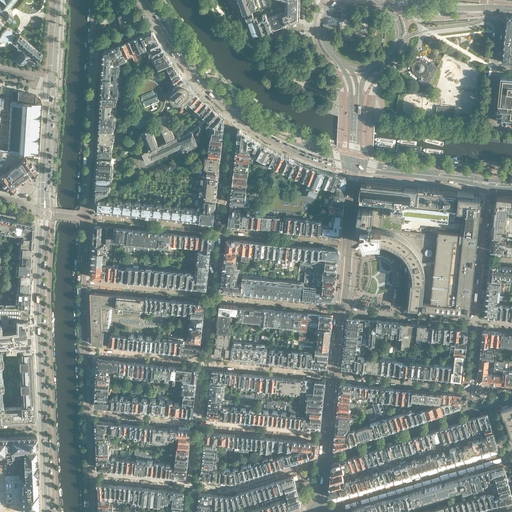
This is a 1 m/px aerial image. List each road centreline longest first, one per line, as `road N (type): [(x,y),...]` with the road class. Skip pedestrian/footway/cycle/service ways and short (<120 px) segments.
road 1 (residential): [(87,215),(96,48),(159,20)]
road 2 (secondary): [(44,425),(41,214)]
road 3 (residential): [(318,510),(511,453)]
road 4 (residential): [(468,411),(324,459)]
road 5 (residential): [(398,41),(430,28),(493,21),(494,68)]
road 6 (residential): [(332,376),(468,388)]
road 7 (residential): [(324,459),(229,488),(194,486)]
road 8 (residential): [(87,215),(220,230)]
road 9 (residential): [(475,322),(342,308)]
road 10 (residential): [(342,308),(211,297)]
road 11 (residential): [(220,230),(348,244)]
road 12 (residential): [(84,283),(211,297)]
road 13 (secondary): [(41,214),(50,87)]
road 14 (residential): [(206,363),(332,376)]
road 15 (residential): [(206,363),(86,349)]
road 16 (residential): [(231,110),(220,230)]
